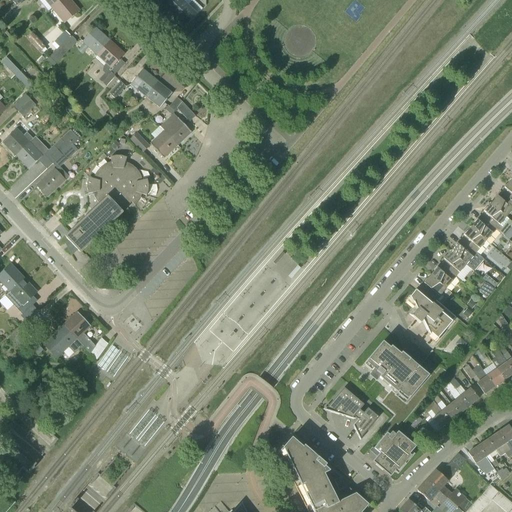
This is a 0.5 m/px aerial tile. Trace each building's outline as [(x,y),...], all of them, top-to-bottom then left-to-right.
[(43,0),(51,9),(62,0),(43,0)] [(79,12),(68,0),(62,0),(51,9),(64,24),(79,12)] [(166,10),(175,0),(158,0),(157,2),(166,10)] [(188,6),(181,0),(175,0),(166,10),(175,19),(188,6)] [(193,1),(188,6),(175,19),(184,28),(202,9),(193,1)] [(96,56),(109,42),(95,29),(82,43),(96,56)] [(65,31),(51,46),(55,51),(70,36),(65,31)] [(45,48),(32,34),(27,38),(41,52),(43,54),(46,50),(45,48)] [(77,42),(70,36),(55,51),(45,62),(52,68),(77,42)] [(109,42),(96,56),(110,69),(124,55),(109,42)] [(14,77),(19,72),(6,58),(1,63),(14,77)] [(108,70),(104,74),(98,80),(106,87),(114,77),(115,77),(114,76),(110,72),(108,70)] [(145,98),(157,82),(142,70),(130,86),(145,98)] [(14,77),(28,91),(33,86),(19,72),(14,77)] [(120,82),(109,94),(114,99),(125,87),(120,82)] [(172,95),(157,82),(145,98),(160,109),(172,95)] [(25,95),(12,107),(18,112),(30,100),(25,95)] [(174,112),(177,109),(182,103),(182,102),(176,98),(169,107),(174,112)] [(35,106),(30,100),(18,112),(23,117),(35,106)] [(195,117),(182,103),(177,109),(189,123),(195,117)] [(74,109),(69,105),(63,110),(68,115),(74,109)] [(174,112),(169,107),(168,106),(164,111),(171,117),(174,112)] [(164,132),(177,145),(191,132),(179,119),(171,126),(166,121),(160,127),(164,132)] [(15,155),(33,139),(27,133),(23,136),(17,129),(3,142),(15,155)] [(33,139),(15,155),(29,169),(44,155),(52,165),(73,146),(79,140),(70,131),(61,140),(64,143),(57,150),(53,146),(48,151),(35,137),(33,139)] [(177,145),(164,132),(151,145),(163,158),(177,145)] [(131,140),(143,153),(149,147),(137,134),(131,140)] [(119,147),(115,142),(110,147),(114,151),(119,147)] [(64,181),(69,177),(71,180),(75,177),(63,164),(68,161),(78,151),(73,146),(52,165),(56,168),(37,186),(47,197),(64,181)] [(99,205),(66,236),(65,237),(70,243),(67,246),(70,250),(75,248),(81,254),(123,213),(122,212),(132,203),(135,206),(138,202),(141,199),(142,195),(147,196),(148,191),(149,185),(147,180),(143,181),(142,176),(137,170),(134,167),(129,163),(126,162),(126,159),(121,157),(118,157),(115,157),(111,158),(112,162),(109,162),(105,164),(101,166),(99,169),(97,172),(95,175),(94,179),(89,178),(88,180),(88,183),(88,190),(89,194),(92,193),(94,199),(96,202),(99,205)] [(511,202),(511,181),(510,180),(500,192),(511,202)] [(511,210),(511,202),(500,192),(490,204),(506,218),(511,210)] [(511,227),(511,223),(506,218),(490,204),(480,216),(496,230),(504,237),(511,227)] [(486,242),(496,230),(480,216),(470,228),(486,242)] [(476,253),(486,242),(470,228),(460,240),(476,253)] [(476,253),(460,240),(450,252),(466,265),(473,272),(483,260),(476,253)] [(456,277),(466,265),(450,252),(440,264),(456,277)] [(446,289),(456,277),(440,264),(430,276),(446,289)] [(0,282),(9,292),(24,279),(11,265),(0,275),(0,282)] [(436,301),(446,289),(430,276),(420,287),(436,301)] [(484,281),(478,276),(474,281),(480,286),(484,281)] [(496,284),(486,276),(483,279),(493,288),(496,284)] [(24,279),(9,292),(5,297),(22,315),(21,317),(25,322),(31,317),(32,318),(38,312),(33,306),(37,301),(33,297),(37,293),(24,279)] [(493,290),(486,283),(480,291),(487,297),(493,290)] [(433,345),(456,318),(436,301),(420,287),(416,292),(415,291),(405,303),(413,309),(409,314),(420,324),(422,322),(433,343),(432,344),(433,345)] [(471,310),(476,305),(470,300),(466,306),(471,310)] [(511,309),(508,306),(503,313),(509,317),(511,314),(511,309)] [(468,319),(472,314),(467,309),(463,314),(468,319)] [(83,333),(90,326),(78,313),(64,326),(83,346),(97,361),(108,345),(101,339),(94,348),(88,342),(90,341),(83,333)] [(504,320),(499,323),(504,330),(508,326),(504,320)] [(33,341),(27,334),(33,328),(27,321),(20,327),(6,340),(14,349),(18,346),(22,351),(33,341)] [(63,353),(70,346),(76,352),(83,346),(64,326),(50,339),(44,344),(58,358),(63,353)] [(429,376),(409,359),(401,353),(400,355),(391,347),(390,349),(382,342),(363,365),(392,389),(407,402),(429,376)] [(483,353),(480,349),(475,354),(478,358),(483,353)] [(511,371),(511,358),(511,359),(504,349),(498,352),(511,371)] [(432,351),(427,356),(419,366),(410,358),(409,359),(429,376),(407,402),(392,389),(389,393),(384,389),(389,393),(383,400),(378,396),(376,399),(395,415),(379,434),(383,437),(387,433),(389,435),(392,432),(395,435),(398,432),(397,431),(418,405),(446,372),(428,357),(433,352),(432,351)] [(501,367),(496,370),(504,381),(511,375),(511,371),(498,352),(497,351),(492,355),(495,359),(501,367)] [(467,366),(463,370),(471,380),(476,376),(467,366)] [(494,388),(486,377),(482,370),(479,366),(474,370),(481,380),(476,383),(484,395),(494,388)] [(496,370),(486,377),(494,388),(504,381),(496,370)] [(458,383),(453,378),(449,383),(455,391),(460,387),(458,383)] [(460,397),(455,391),(449,383),(444,387),(447,391),(448,390),(451,394),(450,394),(455,401),(451,404),(460,414),(468,407),(460,397)] [(343,388),(328,406),(324,411),(353,420),(353,419),(352,419),(354,417),(357,420),(352,426),(360,440),(360,439),(378,418),(367,409),(364,412),(360,409),(363,405),(343,388)] [(470,389),(460,397),(468,407),(478,399),(470,389)] [(438,398),(436,396),(432,401),(436,405),(441,401),(438,398)] [(432,400),(424,410),(427,413),(430,410),(435,417),(432,419),(440,430),(450,422),(441,412),(436,405),(432,401),(432,400)] [(450,422),(460,414),(451,404),(441,412),(450,422)] [(498,432),(505,443),(510,450),(511,453),(511,441),(511,440),(511,438),(511,431),(508,426),(498,432)] [(390,478),(411,452),(416,447),(398,432),(395,435),(392,432),(389,435),(387,433),(383,437),(373,449),(379,454),(372,462),(390,478)] [(500,457),(505,454),(508,458),(511,454),(511,453),(510,450),(505,443),(498,432),(488,439),(495,450),(500,457)] [(313,511),(362,511),(368,505),(355,494),(338,503),(333,494),(347,488),(335,477),(324,467),(326,465),(304,446),(302,448),(291,438),(282,449),(291,466),(313,511)] [(478,446),(486,457),(495,450),(488,439),(478,446)] [(486,457),(478,446),(468,453),(475,464),(480,461),(487,472),(493,468),(491,464),(486,457)] [(462,466),(466,462),(457,454),(454,458),(462,466)] [(450,462),(458,470),(462,466),(454,458),(450,462)] [(454,474),(458,470),(450,462),(446,466),(454,474)] [(442,470),(451,478),(454,474),(446,466),(442,470)] [(497,473),(501,479),(509,474),(506,470),(504,471),(503,469),(497,473)] [(464,511),(471,505),(465,500),(455,490),(451,494),(443,487),(448,482),(435,470),(425,481),(459,511),(464,511)] [(459,511),(425,481),(416,491),(429,502),(434,498),(442,505),(434,511),(459,511)] [(498,493),(490,486),(480,497),(488,504),(491,500),(498,493)] [(499,493),(498,493),(491,500),(495,504),(502,496),(499,493)] [(499,507),(506,499),(502,496),(495,504),(499,507)] [(480,497),(476,501),(484,508),(488,504),(480,497)] [(510,503),(506,499),(499,507),(504,511),(510,503)] [(420,511),(421,511),(408,500),(398,510),(400,511),(420,511)] [(476,501),(473,505),(480,511),(484,508),(476,501)] [(246,511),(241,503),(233,511),(246,511)]
